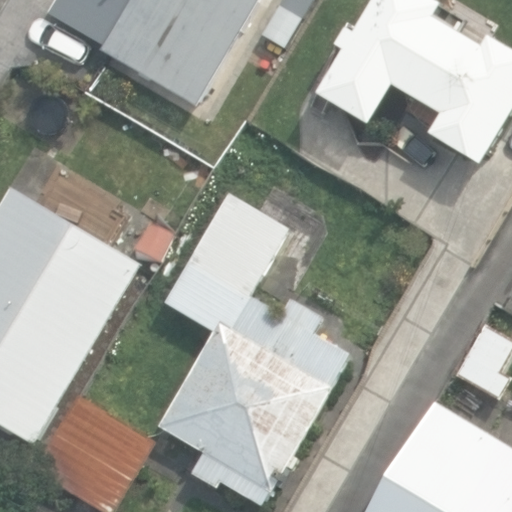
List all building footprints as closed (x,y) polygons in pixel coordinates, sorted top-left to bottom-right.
[(204,113),(267,0),(63,0),(54,17),(107,46),(101,55),(204,113)] [(310,17),(319,0),(288,0),(286,4),(310,17)] [(441,140),(491,170),(511,135),(511,48),(499,41),(493,51),(446,23),(453,10),(436,0),(387,0),(366,35),(359,31),(346,52),(355,57),(330,98),(381,129),(404,92),(453,121),(441,140)] [(293,47),(309,17),(286,6),(271,36),(293,47)] [(0,220),(0,422),(43,448),(150,268),(18,190),(0,220)] [(228,483),(272,508),(358,358),(322,337),(333,318),(299,299),(289,317),(259,300),(297,233),(236,197),(173,306),(222,334),(167,428),(211,453),(199,475),(224,489),(228,483)] [(165,266),(182,238),(156,222),(138,250),(165,266)] [(511,346),(485,333),(460,381),(505,404),(511,391),(511,376),(508,375),(511,366),(511,346)] [(41,472),(105,511),(123,511),(164,445),(87,398),(41,472)] [(511,511),(511,445),(440,403),(375,511),(511,511)]
